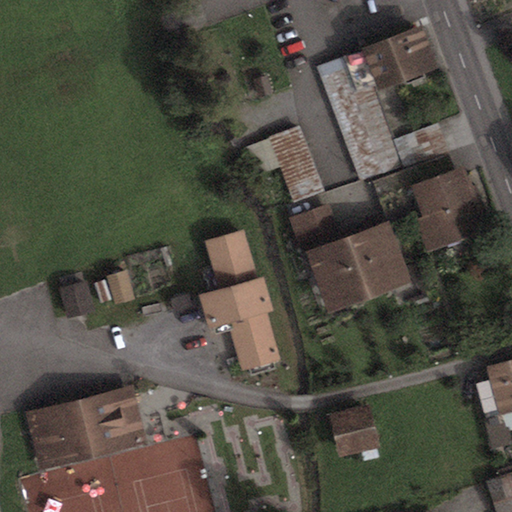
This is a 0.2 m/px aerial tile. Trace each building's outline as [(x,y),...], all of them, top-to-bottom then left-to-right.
[(368,48),(381,81),(430,62),(417,29),(368,48)] [(433,124),(391,139),(384,120),(367,127),(383,170),(402,163),(403,165),(412,161),(413,164),(443,153),(433,124)] [(321,193),(295,125),(259,139),(285,206),(321,193)] [(481,205),(474,187),(465,190),(459,174),(452,177),(447,165),(379,192),(389,219),(427,205),(439,236),(477,222),(472,208),(481,205)] [(297,233),(330,221),(324,205),(292,218),(297,233)] [(350,243),(366,287),(399,275),(392,256),(397,250),(392,238),(385,236),(379,220),(357,228),(361,239),(350,243)] [(297,233),(303,249),(314,245),(319,261),(314,266),(319,279),(326,280),(333,299),(366,287),(350,243),(340,247),(330,221),(297,233)] [(243,364),(276,355),(262,306),(267,305),(260,281),(256,282),(242,233),(209,242),(222,291),(204,296),(211,321),(229,316),(243,364)] [(148,297),(140,271),(121,277),(129,303),(148,297)] [(62,289),(69,314),(91,308),(84,282),(62,289)] [(508,431),(500,404),(511,400),(511,361),(490,367),(493,379),(477,383),(492,435),(508,431)] [(31,416),(42,461),(140,436),(136,421),(120,411),(116,394),(55,409),(31,416)] [(366,408),(334,415),(343,450),(374,442),(366,408)] [(511,511),(511,472),(491,481),(501,511),(511,511)]
